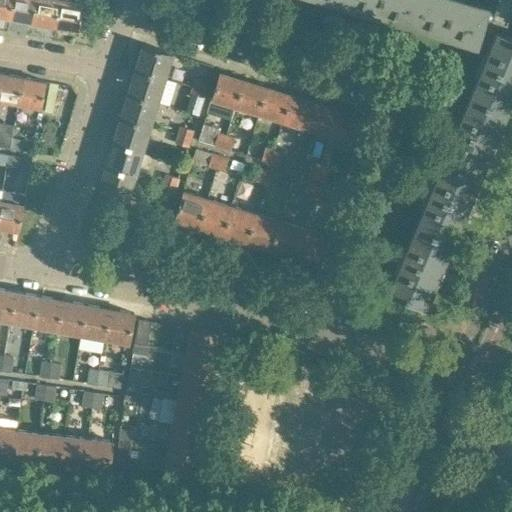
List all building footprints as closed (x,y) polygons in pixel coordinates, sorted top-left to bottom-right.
[(0,0),(0,15),(10,18),(12,0),(0,0)] [(12,0),(10,18),(32,22),(36,0),(12,0)] [(55,26),(59,0),(36,0),(32,22),(55,26)] [(59,0),(55,26),(79,30),(80,21),(83,4),(75,2),(75,0),(59,0)] [(333,0),(477,43),(482,29),(489,6),(468,0),(333,0)] [(495,0),(493,7),(489,6),(482,29),(496,34),(478,77),(469,97),(506,112),(511,95),(511,37),(501,34),(511,0),(495,0)] [(172,53),(142,44),(135,68),(165,77),(172,53)] [(135,68),(128,93),(157,102),(165,77),(135,68)] [(0,72),(0,100),(18,103),(22,77),(0,72)] [(219,72),(207,112),(230,119),(235,106),(243,79),(219,72)] [(46,81),(22,77),(18,103),(41,107),(46,81)] [(205,90),(208,82),(194,77),(192,86),(205,90)] [(266,86),(243,79),(235,106),(258,113),(266,86)] [(189,94),(185,110),(198,114),(205,90),(192,86),(189,94)] [(290,93),(266,86),(258,113),(282,120),(290,93)] [(47,88),(43,110),(51,111),(55,90),(47,88)] [(120,117),(150,126),(157,102),(128,93),(120,117)] [(314,101),(290,93),(282,120),(306,127),(314,101)] [(498,131),(506,112),(469,97),(461,117),(451,141),(442,162),(479,177),(486,159),(487,156),(489,150),(492,152),(497,139),(495,138),(497,132),(498,131)] [(338,108),(314,101),(306,127),(330,135),(338,108)] [(361,115),(338,108),(330,135),(353,142),(361,115)] [(120,117),(113,141),(143,150),(150,126),(120,117)] [(203,123),(198,140),(222,148),(226,133),(217,130),(218,127),(203,123)] [(177,134),(190,138),(193,130),(179,126),(177,134)] [(235,136),(226,133),(222,148),(230,150),(235,136)] [(187,147),(190,138),(177,134),(174,143),(187,147)] [(0,136),(0,146),(2,147),(10,148),(12,138),(0,136)] [(12,138),(10,148),(24,150),(25,140),(12,138)] [(113,141),(105,165),(135,175),(143,150),(113,141)] [(269,162),(274,148),(265,145),(261,160),(269,162)] [(196,148),(191,162),(215,170),(220,155),(196,148)] [(282,150),(274,148),(269,162),(278,165),(282,150)] [(0,153),(0,165),(7,167),(9,155),(0,153)] [(9,155),(7,167),(30,171),(32,159),(9,155)] [(228,158),(220,155),(215,170),(224,172),(228,158)] [(308,174),(317,177),(321,163),(312,160),(308,174)] [(434,182),(424,206),(415,227),(452,242),(459,223),(460,221),(462,215),(465,216),(470,204),(468,203),(470,197),(471,195),(479,177),(442,162),(434,182)] [(317,177),(325,179),(329,165),(321,163),(317,177)] [(128,199),(128,198),(135,175),(105,165),(98,190),(128,199)] [(264,185),(268,170),(260,168),(256,182),(264,185)] [(277,173),(268,170),(264,185),(272,187),(277,173)] [(166,175),(164,183),(175,187),(178,178),(166,175)] [(162,191),(173,195),(175,187),(164,183),(162,191)] [(304,196),(313,198),(317,185),(308,183),(304,196)] [(341,193),(317,185),(313,198),(337,205),(341,193)] [(1,199),(0,202),(0,227),(19,231),(25,194),(2,190),(1,199)] [(183,190),(176,213),(173,220),(198,227),(207,198),(183,190)] [(222,235),(231,205),(207,198),(198,227),(222,235)] [(231,205),(222,235),(246,242),(255,213),(231,205)] [(271,250),(280,220),(255,213),(246,242),(270,250),(271,250)] [(304,228),(295,257),(317,264),(319,265),(328,235),(330,227),(307,219),(304,228)] [(295,257),(304,228),(280,220),(271,250),(295,257)] [(444,260),(452,242),(415,227),(407,247),(388,292),(425,307),(432,288),(433,286),(436,280),(438,281),(444,269),(441,268),(443,262),(444,260)] [(0,288),(0,319),(10,321),(15,291),(0,288)] [(15,291),(10,321),(33,325),(39,295),(15,291)] [(33,325),(30,341),(45,344),(48,328),(57,330),(63,300),(39,295),(33,325)] [(63,300),(57,330),(81,334),(86,304),(63,300)] [(81,334),(78,348),(102,352),(104,339),(110,308),(86,304),(81,334)] [(110,308),(104,339),(128,343),(134,312),(110,308)] [(147,344),(151,320),(139,318),(134,342),(147,344)] [(220,333),(190,328),(186,351),(216,357),(220,333)] [(134,342),(133,352),(148,355),(150,345),(147,344),(134,342)] [(216,357),(186,351),(181,375),(211,381),(216,357)] [(13,357),(3,356),(1,372),(11,373),(13,357)] [(41,361),(39,377),(49,379),(51,362),(41,361)] [(61,364),(51,362),(49,379),(59,380),(61,364)] [(89,368),(87,384),(97,385),(99,369),(89,368)] [(123,372),(99,369),(97,385),(120,389),(123,372)] [(129,372),(126,390),(141,392),(145,375),(129,372)] [(211,381),(181,375),(177,399),(207,404),(211,381)] [(8,380),(0,379),(0,395),(6,397),(8,380)] [(44,402),(46,386),(36,384),(34,400),(44,402)] [(56,387),(46,386),(44,402),(54,403),(56,387)] [(126,390),(124,398),(140,401),(141,392),(126,390)] [(81,407),(91,409),(94,392),(84,391),(81,407)] [(94,392),(91,409),(101,410),(104,394),(94,392)] [(207,404),(177,399),(173,423),(203,428),(207,404)] [(123,402),(121,413),(137,416),(139,405),(123,402)] [(203,428),(173,423),(168,447),(198,452),(203,428)] [(0,458),(13,460),(16,430),(0,427),(0,458)] [(37,462),(40,432),(16,430),(13,460),(37,462)] [(118,438),(118,439),(131,440),(133,440),(134,432),(119,430),(118,438)] [(61,465),(64,435),(40,432),(37,462),(61,465)] [(85,468),(88,438),(64,435),(61,465),(85,468)] [(511,440),(502,436),(496,448),(492,456),(490,461),(504,468),(511,451),(511,440)] [(88,438),(85,468),(109,471),(112,441),(88,438)] [(118,439),(115,465),(128,466),(131,440),(118,439)] [(198,452),(168,447),(164,470),(194,476),(198,452)]
